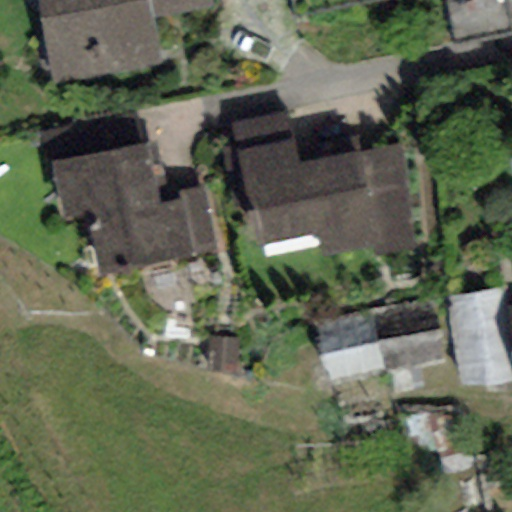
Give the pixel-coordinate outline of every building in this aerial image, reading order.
[(204,0),(33,0),(49,84),(154,64),(145,16),(205,5),(204,0)] [(234,145),(249,243),(326,232),(329,250),(410,238),(397,155),(296,170),(291,137),(234,145)] [(150,214),(141,151),(60,163),(67,214),(89,211),(98,270),(176,258),(169,211),(150,214)] [(511,381),(511,346),(504,300),(454,308),(467,389),(511,381)] [(366,320),(378,376),(445,362),(432,305),(366,320)] [(366,320),(320,330),(332,386),(378,376),(366,320)]
